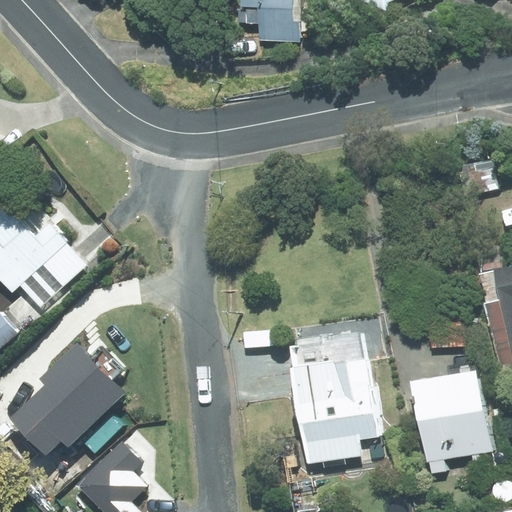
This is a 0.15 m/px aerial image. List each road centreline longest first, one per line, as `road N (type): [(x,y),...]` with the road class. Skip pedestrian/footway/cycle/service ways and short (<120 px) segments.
road 1 (residential): [(223,511),(181,134)]
road 2 (residential): [(181,134),(511,78)]
road 3 (residential): [(181,134),(123,111),(15,0)]
